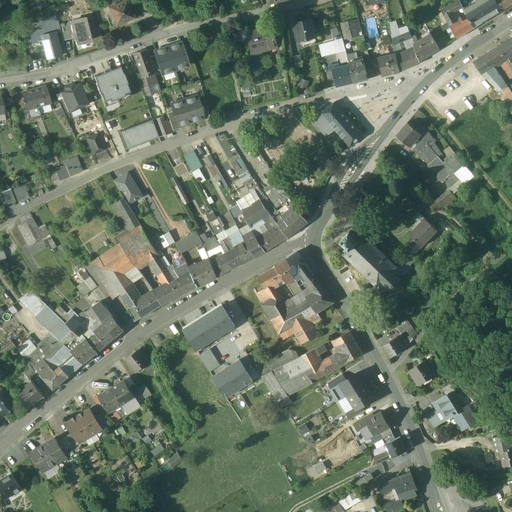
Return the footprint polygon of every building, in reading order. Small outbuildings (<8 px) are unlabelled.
[(126,0),(124,0),(109,6),(112,14),(116,24),(133,17),(128,4),(126,0)] [(459,0),(447,7),(450,13),(458,9),(463,7),(459,0)] [(475,0),(476,1),(464,8),(469,19),(474,27),(500,11),(497,7),(500,6),(496,0),(475,0)] [(511,0),(497,0),(504,10),(511,4),(511,0)] [(136,15),(131,3),(128,4),(133,17),(136,15)] [(447,7),(441,9),(446,17),(453,14),(457,20),(461,18),(461,15),(458,9),(450,13),(447,7)] [(151,13),(142,17),(147,30),(157,26),(151,13)] [(116,24),(112,14),(106,17),(110,26),(116,24)] [(453,14),(446,17),(450,24),(457,20),(453,14)] [(84,17),(69,21),(71,27),(73,34),(75,33),(77,43),(90,40),(84,17)] [(369,36),(378,35),(376,17),(368,18),(369,36)] [(457,20),(450,24),(457,38),(467,33),(469,31),(464,23),(461,18),(457,20)] [(469,19),(464,23),(469,31),(474,28),(474,27),(469,19)] [(311,20),(295,24),(299,42),(302,41),(316,38),(311,20)] [(354,20),(342,24),(346,40),(359,36),(354,20)] [(69,21),(58,24),(60,29),(71,27),(69,21)] [(57,24),(29,31),(31,43),(38,42),(37,39),(42,38),(42,36),(54,33),(55,33),(59,32),(57,24)] [(273,26),(247,32),(252,51),(277,46),(275,36),(273,26)] [(71,27),(60,29),(62,40),(73,38),(73,34),(71,27)] [(409,31),(393,38),(394,45),(411,38),(409,31)] [(54,33),(42,36),(42,38),(47,58),(60,54),(55,33),(54,33)] [(283,34),(275,36),(277,46),(277,47),(284,46),(283,34)] [(430,34),(419,41),(421,46),(420,46),(426,57),(439,49),(430,34)] [(316,38),(302,41),(304,48),(317,44),(316,38)] [(342,39),(326,44),(329,55),(346,51),(342,39)] [(511,47),(507,40),(497,46),(506,59),(511,54),(511,47)] [(426,57),(420,46),(421,46),(419,41),(413,45),(415,49),(414,49),(419,61),(426,57)] [(181,43),(167,47),(175,70),(188,66),(186,59),(182,47),(181,43)] [(189,44),(182,47),(186,59),(193,57),(189,44)] [(326,44),(319,46),(322,57),(329,55),(326,44)] [(506,59),(497,46),(487,53),(495,66),(501,62),(506,59)] [(167,47),(154,51),(155,55),(159,67),(162,74),(175,70),(167,47)] [(414,49),(402,55),(407,68),(419,63),(419,61),(414,49)] [(147,50),(134,54),(135,58),(147,55),(148,55),(147,50)] [(487,53),(473,62),(482,74),(486,72),(494,67),(495,66),(487,53)] [(396,54),(378,58),(382,76),(400,71),(397,57),(396,54)] [(147,55),(135,58),(140,74),(141,74),(149,72),(152,70),(147,55)] [(159,67),(155,55),(149,57),(153,70),(159,67)] [(407,68),(402,55),(397,57),(400,71),(407,68)] [(368,79),(375,77),(369,56),(363,57),(368,79)] [(364,59),(350,63),(350,65),(354,82),(368,79),(364,59)] [(511,68),(506,59),(501,62),(500,64),(510,78),(511,76),(511,68)] [(339,67),(333,69),(333,71),(337,86),(354,82),(350,65),(339,67)] [(132,96),(120,66),(94,76),(106,106),(132,96)] [(494,67),(486,72),(491,77),(496,82),(502,78),(494,67)] [(149,72),(141,74),(145,85),(151,83),(148,73),(149,72)] [(491,77),(486,72),(482,74),(488,80),(491,77)] [(502,78),(496,82),(503,89),(507,86),(502,78)] [(145,85),(143,85),(146,95),(154,92),(151,83),(145,85)] [(87,104),(79,84),(74,87),(73,84),(65,88),(66,90),(62,92),(70,111),(87,104)] [(44,86),(33,89),(37,107),(50,103),(44,86)] [(511,92),(507,86),(503,89),(499,92),(502,94),(501,94),(503,96),(500,98),(508,108),(511,105),(511,92)] [(33,89),(21,93),(26,110),(37,107),(33,89)] [(197,96),(184,100),(191,123),(204,119),(204,118),(201,109),(199,103),(197,96)] [(184,100),(170,104),(175,118),(178,127),(191,123),(184,100)] [(364,135),(335,102),(328,108),(322,113),(336,129),(351,146),(364,135)] [(325,104),(319,109),(322,113),(328,108),(325,104)] [(37,107),(26,110),(28,119),(40,115),(38,109),(37,107)] [(207,107),(201,109),(204,118),(204,119),(204,120),(210,118),(207,107)] [(419,110),(414,115),(421,121),(426,116),(419,110)] [(336,129),(322,113),(317,117),(314,120),(328,135),(336,129)] [(167,121),(164,122),(162,117),(152,120),(158,137),(171,133),(167,121)] [(175,118),(169,119),(173,131),(179,129),(178,127),(175,118)] [(130,148),(158,137),(152,120),(123,131),(130,148)] [(427,129),(418,121),(413,127),(420,133),(420,134),(426,143),(432,140),(433,139),(427,129)] [(413,127),(408,122),(397,135),(409,146),(420,134),(420,133),(413,127)] [(234,134),(240,144),(250,138),(244,128),(234,134)] [(97,134),(86,139),(93,155),(104,150),(97,134)] [(448,169),(444,164),(443,162),(436,155),(426,143),(420,134),(409,146),(419,154),(421,151),(431,163),(428,165),(441,182),(452,173),(448,169)] [(432,140),(426,143),(436,155),(440,152),(432,140)] [(192,172),(202,166),(193,150),(183,155),(192,172)] [(474,176),(455,153),(443,162),(444,164),(448,169),(450,167),(459,179),(463,185),(474,176)] [(224,187),(228,185),(212,155),(208,157),(213,166),(218,175),(224,187)] [(208,157),(208,156),(203,159),(208,168),(213,166),(208,157)] [(65,163),(70,176),(81,172),(77,159),(65,163)] [(188,172),(183,162),(174,167),(178,176),(188,172)] [(66,166),(61,168),(65,178),(70,176),(66,166)] [(213,166),(208,168),(213,177),(218,175),(213,166)] [(65,178),(61,168),(55,170),(59,180),(65,178)] [(202,182),(206,180),(199,168),(192,172),(196,179),(199,178),(202,182)] [(187,181),(193,177),(191,172),(182,177),(184,179),(185,181),(188,181),(187,181)] [(142,197),(128,173),(114,182),(120,192),(128,205),(142,197)] [(188,202),(175,176),(171,178),(184,204),(188,202)] [(280,185),(273,176),(267,181),(270,185),(263,190),(267,195),(274,189),(280,185)] [(459,179),(448,190),(452,194),(463,185),(459,179)] [(228,184),(236,201),(240,198),(232,182),(228,184)] [(24,187),(19,189),(23,198),(28,196),(24,187)] [(19,189),(14,191),(18,200),(23,198),(19,189)] [(274,189),(267,195),(269,198),(277,193),(274,189)] [(11,190),(0,194),(2,203),(3,207),(15,202),(11,190)] [(448,190),(435,202),(441,207),(443,209),(455,197),(452,194),(448,190)] [(284,202),(281,198),(280,200),(275,204),(278,207),(284,202)] [(435,202),(432,199),(427,203),(436,212),(441,207),(435,202)] [(140,226),(125,200),(114,207),(129,232),(140,226)] [(261,200),(254,205),(258,212),(262,220),(264,218),(266,222),(273,217),(273,216),(264,205),(264,204),(261,200)] [(269,201),(264,205),(273,216),(278,213),(269,201)] [(297,214),(290,205),(287,207),(284,202),(278,207),(286,217),(283,218),(286,222),(297,214)] [(258,212),(254,205),(242,213),(250,227),(262,220),(258,212)] [(437,231),(419,212),(410,221),(416,227),(407,236),(420,248),(437,231)] [(297,214),(286,222),(294,232),(305,223),(297,214)] [(266,222),(265,223),(270,232),(265,235),(272,247),(288,237),(277,223),(273,217),(266,222)] [(286,222),(283,218),(277,223),(288,237),(294,232),(286,222)] [(33,220),(19,227),(29,246),(43,239),(38,229),(33,220)] [(45,225),(38,229),(43,239),(50,235),(45,225)] [(129,232),(117,238),(120,243),(122,246),(144,233),(142,229),(140,226),(129,232)] [(157,236),(162,247),(174,242),(169,231),(157,236)] [(239,231),(228,237),(229,239),(233,248),(245,241),(243,238),(239,231)] [(376,245),(375,246),(371,242),(372,240),(370,239),(369,240),(363,234),(363,233),(361,233),(362,235),(357,239),(355,237),(355,235),(354,234),(352,235),(349,231),(340,240),(348,248),(344,253),(342,253),(342,255),(344,255),(350,260),(349,262),(350,263),(351,262),(356,266),(355,267),(356,269),(357,268),(362,273),(361,274),(362,275),(363,274),(368,279),(367,280),(369,281),(370,280),(375,286),(373,288),(380,296),(387,289),(390,290),(392,291),(395,290),(398,289),(399,286),(400,283),(400,280),(398,278),(416,260),(408,253),(395,266),(389,260),(390,259),(389,257),(387,258),(383,253),(384,252),(382,251),(381,252),(376,247),(378,246),(376,245)] [(196,232),(188,237),(193,248),(202,243),(196,232)] [(253,232),(243,238),(245,241),(253,257),(254,258),(265,251),(253,232)] [(144,233),(122,246),(127,253),(136,267),(136,269),(151,260),(158,256),(144,233)] [(272,247),(265,235),(259,239),(266,251),(272,247)] [(193,248),(188,237),(182,240),(187,251),(193,248)] [(182,240),(175,244),(181,254),(187,251),(182,240)] [(245,241),(233,248),(234,249),(242,264),(253,257),(245,241)] [(120,243),(83,266),(85,270),(91,278),(98,288),(108,302),(120,293),(113,282),(104,268),(127,253),(122,246),(120,243)] [(234,249),(225,254),(233,269),(242,264),(234,249)] [(313,274),(297,252),(286,259),(292,267),(288,270),(293,277),(299,273),(305,280),(313,274)] [(127,253),(104,268),(113,282),(124,274),(136,267),(127,253)] [(233,269),(225,254),(216,258),(220,265),(224,274),(233,269)] [(165,267),(158,256),(151,260),(157,271),(165,267)] [(209,259),(198,265),(197,264),(188,269),(191,274),(190,274),(197,287),(217,277),(213,269),(209,259)] [(286,259),(275,268),(265,273),(272,284),(282,278),(285,282),(293,277),(288,270),(292,267),(286,259)] [(186,265),(179,268),(183,277),(190,274),(191,274),(188,269),(186,265)] [(220,265),(213,269),(217,277),(224,274),(220,265)] [(165,267),(157,271),(164,282),(171,278),(165,267)] [(98,288),(91,278),(85,270),(80,273),(86,281),(77,287),(84,297),(98,288)] [(272,284),(265,273),(258,277),(268,294),(275,289),(272,284)] [(141,301),(124,274),(113,282),(120,293),(130,308),(134,306),(134,305),(141,301)] [(183,277),(180,279),(188,292),(197,287),(190,274),(183,277)] [(313,274),(305,280),(309,285),(317,280),(313,274)] [(174,282),(171,278),(164,282),(166,286),(160,289),(169,303),(182,295),(174,282)] [(188,292),(180,279),(174,282),(182,295),(188,292)] [(324,290),(317,280),(309,285),(314,293),(315,295),(324,290)] [(304,283),(299,286),(303,292),(303,293),(308,289),(304,283)] [(169,303),(160,289),(154,293),(162,306),(169,303)] [(275,289),(268,294),(271,299),(261,305),(271,322),(288,311),(275,289)] [(314,293),(306,297),(308,300),(316,313),(334,302),(324,290),(315,295),(314,293)] [(303,293),(303,292),(292,298),(297,306),(299,305),(308,300),(306,297),(303,293)] [(162,306),(154,293),(149,296),(156,310),(162,306)] [(141,301),(134,305),(134,306),(142,318),(156,310),(149,296),(141,301)] [(308,300),(299,305),(307,318),(316,313),(308,300)] [(108,312),(105,308),(104,309),(101,306),(100,304),(98,304),(93,308),(98,316),(104,325),(113,318),(108,312)] [(62,320),(47,305),(36,316),(53,334),(58,339),(67,347),(73,341),(74,342),(76,340),(78,337),(72,331),(66,325),(62,320)] [(221,305),(184,328),(197,351),(235,327),(221,305)] [(288,311),(271,322),(279,334),(292,327),(307,318),(299,305),(297,306),(288,311)] [(142,318),(134,306),(130,308),(127,310),(134,323),(142,318)] [(93,308),(85,313),(92,321),(98,316),(93,308)] [(98,316),(92,321),(99,329),(104,325),(98,316)] [(65,317),(62,320),(66,325),(70,321),(65,317)] [(70,321),(66,325),(72,331),(80,323),(74,317),(70,321)] [(113,318),(104,325),(115,339),(124,331),(113,318)] [(307,318),(292,327),(302,345),(317,336),(307,318)] [(413,328),(409,322),(397,329),(400,335),(401,335),(406,331),(407,332),(413,328)] [(88,331),(80,323),(72,331),(78,337),(81,334),(82,336),(88,331)] [(115,339),(104,325),(99,329),(95,332),(97,334),(106,346),(115,339)] [(413,328),(407,332),(410,336),(411,338),(412,338),(417,334),(413,328)] [(350,331),(334,340),(340,352),(347,363),(362,354),(350,331)] [(53,334),(46,340),(51,345),(58,339),(53,334)] [(106,346),(97,334),(88,342),(98,353),(106,346)] [(410,336),(405,341),(402,337),(400,338),(399,336),(397,337),(404,349),(413,339),(412,338),(411,338),(410,336)] [(404,349),(397,337),(383,346),(391,358),(404,349)] [(51,345),(44,353),(50,359),(51,358),(60,367),(68,377),(84,365),(72,352),(67,347),(58,339),(51,345)] [(74,342),(73,341),(67,347),(72,352),(77,348),(80,345),(78,342),(76,340),(74,342)] [(88,342),(86,340),(80,345),(77,348),(89,360),(98,353),(88,342)] [(323,345),(314,349),(317,356),(326,351),(323,345)] [(262,376),(298,358),(301,357),(298,351),(290,349),(267,360),(259,347),(249,353),(262,376)] [(36,373),(38,372),(35,368),(44,361),(48,358),(44,353),(39,348),(26,360),(36,373)] [(89,360),(77,348),(72,352),(84,365),(89,360)] [(317,356),(314,349),(301,357),(298,358),(305,371),(297,376),(303,387),(327,374),(321,363),(317,356)] [(221,366),(211,350),(200,356),(210,373),(221,366)] [(148,363),(139,352),(137,354),(135,352),(126,359),(136,373),(148,363)] [(340,352),(321,363),(327,374),(347,363),(340,352)] [(298,358),(262,376),(278,401),(303,387),(297,376),(305,371),(298,358)] [(54,372),(53,370),(44,361),(35,368),(38,372),(53,390),(63,382),(54,372)] [(424,361),(410,371),(419,385),(434,376),(424,361)] [(240,362),(214,378),(227,398),(253,382),(240,362)] [(36,373),(29,365),(22,370),(29,379),(36,373)] [(60,367),(54,372),(63,382),(68,377),(60,367)] [(347,396),(365,385),(358,373),(346,380),(331,390),(338,402),(347,396)] [(331,390),(346,380),(342,374),(327,383),(331,390)] [(129,388),(124,381),(111,388),(122,406),(135,398),(129,388)] [(43,395),(32,382),(26,387),(27,388),(19,395),(29,407),(43,395)] [(137,390),(135,385),(129,388),(135,398),(141,395),(137,390)] [(144,385),(137,390),(141,395),(144,400),(151,395),(144,385)] [(365,385),(347,396),(355,408),(355,409),(361,406),(373,398),(365,385)] [(122,406),(111,388),(98,396),(103,404),(109,414),(122,406)] [(10,400),(2,389),(0,390),(0,414),(2,417),(14,408),(9,401),(10,400)] [(452,393),(433,404),(437,410),(443,421),(455,415),(464,429),(477,421),(468,406),(462,409),(452,393)] [(355,408),(347,396),(338,402),(345,414),(355,408)] [(103,404),(98,407),(102,416),(104,417),(109,414),(103,404)] [(345,414),(345,415),(349,421),(364,411),(361,406),(355,409),(355,408),(345,414)] [(90,410),(78,417),(90,437),(101,430),(102,430),(96,420),(90,410)] [(437,410),(427,416),(434,427),(443,421),(437,410)] [(372,413),(353,425),(357,432),(367,425),(374,436),(378,433),(388,427),(389,427),(380,413),(374,416),(372,413)] [(102,416),(96,420),(102,430),(101,430),(102,431),(109,427),(104,417),(102,416)] [(90,437),(78,417),(67,424),(72,434),(79,444),(90,437)] [(497,420),(486,422),(488,432),(506,428),(505,427),(497,420)] [(388,427),(378,433),(381,439),(391,432),(388,427)] [(391,432),(381,439),(384,444),(395,439),(391,432)] [(511,437),(511,433),(492,437),(496,453),(499,452),(511,449),(511,437)] [(72,434),(66,438),(72,448),(72,449),(79,444),(72,434)] [(395,439),(384,444),(387,451),(390,457),(394,455),(396,458),(401,456),(400,453),(406,450),(400,437),(395,439)] [(57,443),(55,438),(45,445),(57,464),(67,458),(64,453),(57,443)] [(66,438),(57,443),(64,453),(72,448),(66,438)] [(161,444),(151,450),(154,456),(164,449),(161,444)] [(57,464),(45,445),(31,453),(34,456),(43,472),(44,472),(57,464)] [(370,446),(365,449),(369,457),(374,454),(370,446)] [(511,449),(499,452),(503,467),(511,464),(511,449)] [(387,451),(375,457),(378,463),(390,457),(387,451)] [(43,472),(34,456),(28,460),(41,481),(48,477),(44,472),(43,472)] [(322,462),(310,469),(314,475),(326,468),(322,462)] [(11,474),(0,480),(0,492),(4,500),(21,490),(11,474)] [(410,474),(393,480),(396,489),(400,499),(384,504),(387,511),(397,511),(404,509),(401,501),(406,499),(403,493),(413,489),(415,488),(410,474)] [(393,480),(377,485),(380,495),(396,489),(393,480)] [(413,489),(403,493),(406,499),(415,496),(413,489)] [(342,511),(364,499),(359,490),(323,511),(342,511)]
